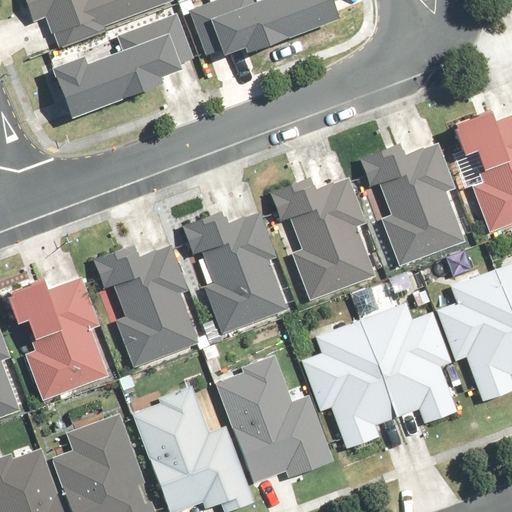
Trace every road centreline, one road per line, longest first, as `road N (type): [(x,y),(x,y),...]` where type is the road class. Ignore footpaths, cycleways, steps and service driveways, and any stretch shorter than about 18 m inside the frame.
road 1 (residential): [(52,177),(423,37)]
road 2 (residential): [(0,47),(52,177)]
